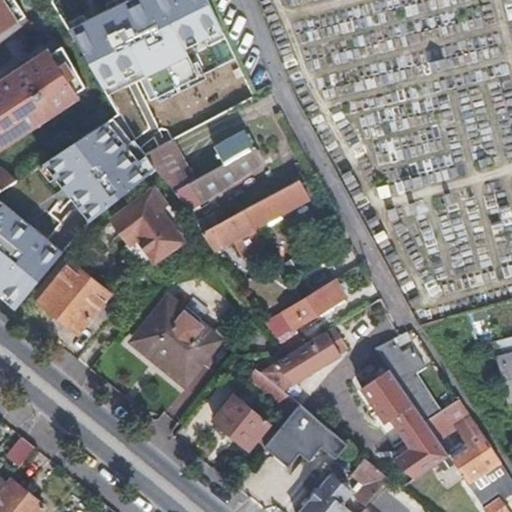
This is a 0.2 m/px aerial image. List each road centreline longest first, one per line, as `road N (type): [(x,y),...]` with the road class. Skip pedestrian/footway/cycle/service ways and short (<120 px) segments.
road 1 (residential): [(239,0),(318,170),(404,323)]
road 2 (primary): [(220,511),(0,330)]
road 3 (primary): [(0,370),(172,511)]
